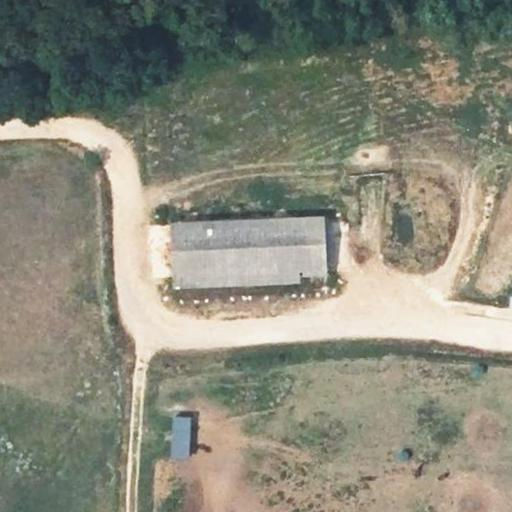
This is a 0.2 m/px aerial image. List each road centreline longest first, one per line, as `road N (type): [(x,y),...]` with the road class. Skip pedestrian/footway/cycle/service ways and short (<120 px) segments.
road 1 (track): [(0,135),(64,131),(95,142),(121,180),(127,291),(136,313),(166,329),(403,323),(511,334)]
road 2 (track): [(403,323),(442,274),(468,220),(461,172),(431,159),(229,170),(159,192),(123,219)]
